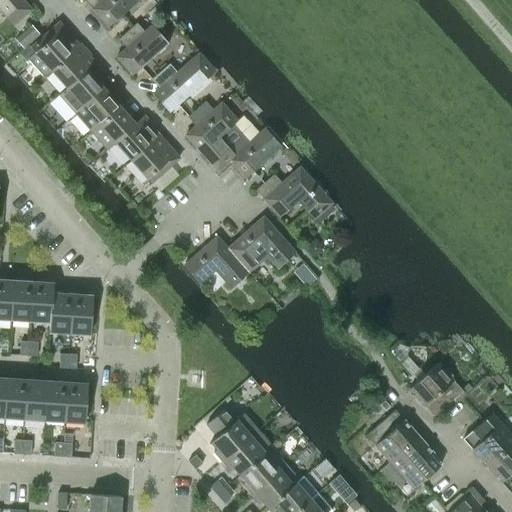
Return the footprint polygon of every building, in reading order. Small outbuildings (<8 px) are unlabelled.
[(22,0),(0,0),(0,9),(13,25),(31,10),(22,0)] [(84,0),(93,9),(103,0),(84,0)] [(103,0),(93,9),(109,27),(139,0),(103,0)] [(34,52),(27,59),(43,77),(50,70),(51,71),(78,46),(79,45),(78,45),(58,22),(30,47),(34,52)] [(119,40),(126,48),(144,32),(137,24),(119,40)] [(31,25),(14,39),(23,50),(40,36),(31,25)] [(126,48),(123,51),(116,57),(132,75),(168,43),(153,26),(145,33),(144,32),(126,48)] [(78,46),(51,71),(66,88),(67,89),(90,69),(91,69),(96,64),(85,52),(87,51),(80,43),(78,45),(79,45),(78,46)] [(160,90),(159,89),(153,94),(169,113),(215,73),(199,54),(177,74),(178,74),(160,90)] [(152,81),(159,89),(160,90),(178,74),(177,74),(170,65),(152,81)] [(66,88),(58,95),(59,95),(75,114),(103,89),(104,88),(103,88),(94,77),(96,75),(91,69),(90,69),(67,89),(66,88)] [(103,89),(75,114),(91,132),(120,107),(119,106),(110,96),(112,93),(106,86),(106,85),(103,88),(104,88),(103,89)] [(188,118),(196,127),(214,111),(206,102),(188,118)] [(120,107),(91,132),(107,150),(115,143),(135,125),(134,124),(126,113),(128,111),(122,104),(119,106),(120,107)] [(230,161),(231,163),(231,161),(236,157),(236,156),(220,138),(238,123),(222,104),(214,111),(196,127),(186,135),(217,172),(230,161)] [(115,143),(130,161),(159,136),(149,124),(150,122),(144,116),(144,115),(134,124),(135,125),(115,143)] [(266,130),(236,156),(236,157),(231,161),(231,163),(245,178),(281,147),(266,130)] [(159,136),(130,161),(150,183),(179,158),(159,136)] [(282,184),(264,200),(280,218),(298,202),(313,220),(331,204),(300,169),(282,184)] [(255,190),(264,200),(282,184),(273,174),(255,190)] [(263,217),(227,248),(227,249),(249,274),(267,257),(278,269),(295,253),(263,217)] [(217,236),(183,266),(201,285),(215,272),(231,290),(249,274),(227,249),(227,248),(217,236)] [(303,247),(312,259),(324,249),(314,238),(303,247)] [(0,280),(0,318),(10,319),(12,281),(0,280)] [(12,281),(10,319),(30,320),(32,282),(12,281)] [(32,282),(30,320),(51,322),(52,294),(52,293),(53,284),(32,282)] [(286,297),(274,285),(265,293),(276,305),(286,297)] [(52,294),(51,322),(50,332),(70,333),(72,295),(52,294)] [(72,295),(70,333),(90,334),(92,296),(72,295)] [(20,342),(19,356),(28,356),(29,342),(20,342)] [(29,342),(28,356),(36,357),(37,343),(29,342)] [(399,344),(390,351),(403,367),(417,381),(409,389),(433,417),(462,391),(438,363),(425,374),(424,373),(423,373),(422,372),(421,371),(420,370),(419,369),(418,368),(417,367),(416,366),(416,365),(415,364),(414,364),(413,363),(412,362),(410,360),(409,359),(408,358),(408,357),(407,355),(407,354),(407,353),(407,351),(408,350),(408,349),(409,348),(399,344)] [(59,354),(58,368),(68,368),(69,354),(59,354)] [(69,354),(68,368),(76,369),(76,355),(69,354)] [(6,379),(4,417),(24,418),(26,380),(6,379)] [(26,380),(24,418),(44,420),(46,382),(26,380)] [(46,382),(44,420),(64,421),(66,383),(46,382)] [(66,383),(64,421),(84,422),(87,384),(66,383)] [(206,425),(216,437),(210,442),(217,450),(214,452),(222,461),(258,430),(243,413),(235,420),(225,408),(206,425)] [(394,410),(366,434),(391,462),(419,437),(394,410)] [(462,439),(486,466),(511,443),(511,436),(491,413),(462,439)] [(258,430),(222,461),(231,471),(233,469),(239,475),(271,448),(272,447),(258,430)] [(391,462),(383,469),(398,486),(406,479),(413,488),(420,482),(441,463),(419,437),(391,462)] [(14,440),(13,454),(22,454),(22,441),(14,440)] [(22,441),(22,454),(30,455),(31,441),(22,441)] [(54,443),(53,457),(61,457),(62,443),(54,443)] [(62,443),(61,457),(70,458),(71,444),(62,443)] [(511,443),(486,466),(509,492),(511,490),(511,443)] [(271,448),(239,475),(245,483),(242,485),(250,494),(285,464),(271,448)] [(187,462),(194,470),(201,464),(194,455),(187,462)] [(285,464),(250,494),(259,503),(261,501),(267,507),(299,480),(285,464)] [(299,480),(267,507),(271,511),(296,511),(317,494),(302,477),(299,480)] [(209,487),(216,495),(223,489),(216,481),(209,487)] [(450,511),(483,511),(485,511),(477,502),(482,498),(472,487),(464,494),(467,498),(450,511)] [(216,495),(223,503),(230,497),(223,489),(216,495)] [(57,493),(56,509),(65,509),(66,493),(57,493)] [(317,494),(296,511),(329,511),(331,510),(317,494)] [(90,495),(88,511),(119,511),(120,496),(90,495)]
